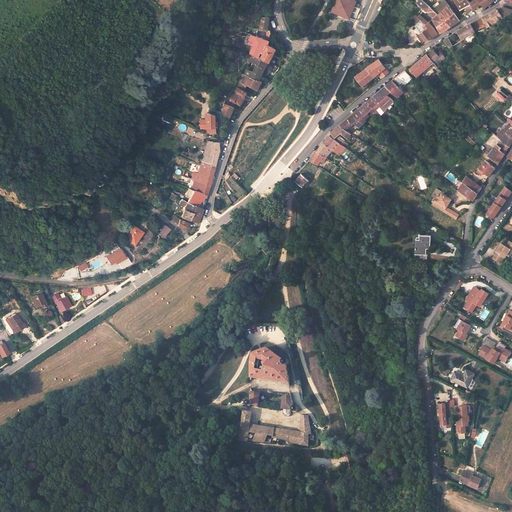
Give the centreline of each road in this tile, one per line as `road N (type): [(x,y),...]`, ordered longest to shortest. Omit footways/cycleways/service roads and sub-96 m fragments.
road 1 (track): [(283,181),(346,438),(363,423),(378,305),(388,293),(402,298),(419,511)]
road 2 (track): [(48,511),(161,456),(212,441),(213,462),(155,511)]
road 3 (unclassified): [(467,265),(422,336),(437,511)]
road 4 (unclassified): [(416,53),(327,129),(283,181),(258,190)]
road 5 (residential): [(298,46),(236,122),(211,195),(208,214),(217,226)]
road 6 (secondary): [(352,46),(313,122),(258,190)]
road 7 (secondary): [(142,280),(0,373)]
road 8 (unclassified): [(142,280),(136,271),(79,284),(0,276)]
road 9 (residential): [(511,145),(466,218),(467,265)]
